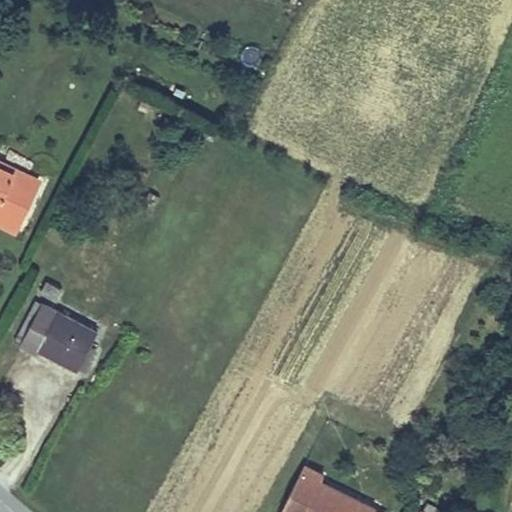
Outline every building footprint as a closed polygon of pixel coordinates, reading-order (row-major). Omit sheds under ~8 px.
[(40,178),(0,159),(0,164),(15,171),(12,177),(35,188),(40,178)] [(0,210),(20,220),(35,188),(12,177),(15,171),(0,164),(0,210)] [(0,219),(17,228),(20,220),(0,210),(0,219)] [(62,288),(47,280),(41,291),(56,299),(62,288)] [(16,340),(23,344),(44,303),(36,299),(16,340)] [(44,303),(23,344),(22,345),(38,353),(41,348),(79,368),(98,332),(44,303)] [(378,511),(327,483),(309,511),(378,511)]
